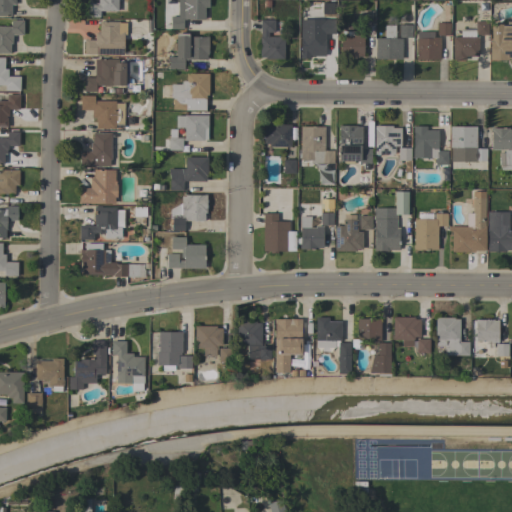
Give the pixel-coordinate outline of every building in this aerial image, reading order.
[(0,0),(15,0),(15,4),(11,4),(10,16),(0,16),(0,0)] [(99,17),(87,17),(87,2),(98,3),(98,0),(117,0),(117,11),(100,11),(99,17)] [(177,0),(208,0),(208,7),(204,7),(204,19),(185,19),(185,20),(183,20),(183,29),(170,29),(170,16),(177,16),(177,0)] [(0,26),(10,26),(11,20),(23,20),(23,35),(12,34),(12,43),(10,43),(10,54),(0,53),(0,26)] [(274,20),(273,32),(268,32),(268,37),(283,37),(283,59),(264,59),(264,57),(259,57),(260,20),(274,20)] [(360,31),(360,20),(373,20),(373,34),(363,34),(363,56),(357,56),(357,58),(349,58),(349,57),(341,57),(341,31),(360,31)] [(96,54),(83,54),(84,39),(95,40),(95,33),(99,33),(99,21),(118,21),(118,23),(126,23),(126,34),(123,34),(123,48),(96,48),(96,54)] [(322,21),(335,21),(335,33),(322,33),(322,21)] [(460,37),(460,29),(475,29),(475,21),(487,21),(487,35),(475,35),(475,37),(478,37),(478,56),(465,56),(465,60),(452,60),(452,37),(460,37)] [(449,23),(449,36),(436,36),(437,23),(449,23)] [(491,23),(502,23),(502,25),(511,25),(511,58),(507,58),(507,60),(489,60),(490,38),(491,38),(491,23)] [(411,37),(398,37),(399,24),(411,25),(411,37)] [(384,38),(384,25),(394,25),(394,38),(401,38),(402,59),(375,60),(375,38),(384,38)] [(433,31),(433,37),(440,37),(439,60),(416,59),(416,31),(433,31)] [(207,54),(206,60),(184,59),(183,70),(168,69),(169,57),(175,57),(175,33),(188,34),(188,36),(208,37),(207,54)] [(325,36),(325,59),(300,59),(300,36),(306,36),(325,36)] [(0,57),(4,58),(4,69),(7,69),(7,76),(19,77),(19,91),(5,90),(5,86),(0,85),(0,57)] [(83,77),(94,77),(94,59),(118,59),(118,63),(125,63),(124,86),(112,86),(112,85),(95,85),(95,92),(83,92),(83,77)] [(172,98),(170,98),(171,84),(180,84),(181,81),(183,81),(186,81),(186,73),(208,73),(208,95),(205,95),(205,111),(185,110),(172,109),(172,98)] [(0,100),(6,101),(6,94),(19,95),(19,109),(8,109),(8,116),(6,116),(6,118),(7,118),(7,128),(0,127),(0,100)] [(115,101),(115,103),(123,103),(123,124),(115,124),(115,129),(96,129),(96,119),(95,119),(95,118),(92,118),(92,110),(80,110),(80,96),(94,96),(94,101),(115,101)] [(181,150),(168,150),(168,129),(175,129),(175,116),(184,116),(184,115),(207,115),(207,140),(203,140),(203,141),(182,141),(181,150)] [(269,144),(263,144),(263,126),(269,126),(269,124),(290,124),(290,147),(269,146),(269,144)] [(356,125),(356,127),(361,127),(361,149),(371,149),(371,163),(369,163),(369,169),(363,169),(363,163),(358,163),(358,161),(338,161),(338,125),(356,125)] [(300,126),(324,126),(324,150),(333,151),(333,163),(310,163),(310,160),(300,160),(300,126)] [(392,126),(392,128),(400,128),(400,148),(410,148),(410,160),(397,160),(398,147),(393,147),(393,155),(381,154),(381,162),(374,162),(374,126),(392,126)] [(425,126),(425,130),(437,130),(437,151),(447,151),(447,165),(446,165),(446,170),(440,170),(440,165),(435,165),(435,158),(412,158),(412,126),(425,126)] [(476,126),(475,148),(486,148),(486,161),(475,161),(475,162),(450,161),(450,147),(449,147),(449,126),(476,126)] [(508,128),(508,129),(511,129),(511,150),(490,150),(490,128),(508,128)] [(0,138),(6,138),(6,131),(18,132),(18,146),(7,146),(7,150),(6,150),(6,154),(3,154),(3,164),(0,164),(0,138)] [(79,151),(90,151),(90,142),(92,142),(92,132),(111,133),(110,160),(109,160),(109,166),(79,165),(79,151)] [(498,152),(511,152),(511,164),(511,170),(501,170),(499,165),(498,152)] [(182,190),(168,190),(169,173),(168,169),(184,169),(185,157),(207,157),(207,176),(205,176),(205,181),(182,181),(182,190)] [(295,173),(282,173),(282,159),(295,159),(295,173)] [(0,170),(18,170),(18,185),(14,185),(13,193),(0,193),(0,170)] [(115,181),(115,184),(116,184),(116,197),(113,197),(113,203),(92,203),(79,202),(79,188),(90,188),(90,182),(94,182),(94,170),(114,170),(113,181),(115,181)] [(372,219),(372,208),(394,208),(394,191),(407,191),(407,214),(396,214),(395,227),(398,227),(398,249),(386,249),(386,250),(373,250),(373,219),(372,219)] [(451,229),(466,230),(466,213),(472,213),(472,197),(476,197),(476,192),(481,192),(481,197),(485,198),(484,226),(485,226),(485,251),(469,251),(469,252),(451,252),(451,229)] [(184,231),(171,231),(171,219),(169,219),(169,209),(181,203),(181,197),(184,197),(184,194),(206,195),(205,213),(204,213),(203,221),(184,221),(184,231)] [(332,205),(332,225),(320,225),(320,205),(332,205)] [(0,209),(6,209),(6,206),(17,206),(17,220),(6,220),(6,229),(4,229),(4,238),(0,237),(0,209)] [(78,225),(93,225),(94,206),(101,206),(101,207),(116,207),(116,210),(123,210),(123,227),(120,227),(120,238),(104,238),(104,234),(98,234),(98,232),(95,232),(95,233),(93,233),(93,240),(78,240),(78,225)] [(437,250),(413,250),(413,219),(434,219),(434,213),(435,213),(435,206),(446,206),(446,226),(437,226),(437,250)] [(487,212),(507,212),(507,230),(510,230),(511,217),(511,250),(505,250),(505,252),(487,251),(487,212)] [(262,213),(275,213),(275,221),(288,221),(288,231),(295,231),(295,251),(277,251),(277,253),(269,253),(269,251),(262,251),(262,213)] [(342,226),(342,219),(343,219),(343,215),(355,215),(355,219),(356,219),(356,232),(361,232),(361,249),(356,249),(356,251),(334,251),(334,226),(342,226)] [(358,216),(371,215),(371,229),(358,229),(358,216)] [(300,227),(315,228),(315,226),(322,226),(322,248),(317,248),(317,249),(299,249),(300,227)] [(166,254),(165,254),(165,250),(170,250),(170,251),(176,251),(176,253),(177,253),(177,260),(183,260),(183,257),(180,257),(180,249),(170,249),(170,237),(185,237),(184,244),(204,245),(204,268),(166,268),(166,254)] [(0,243),(1,243),(1,254),(5,254),(5,261),(17,262),(16,276),(3,276),(3,271),(0,270),(0,243)] [(80,275),(80,254),(79,254),(79,250),(84,250),(84,243),(101,243),(101,250),(109,250),(109,262),(115,262),(114,264),(141,264),(141,269),(144,269),(144,277),(113,277),(113,275),(80,275)] [(328,317),(328,321),(340,321),(340,341),(339,341),(339,343),(349,343),(349,374),(337,374),(337,361),(336,361),(336,356),(337,356),(337,344),(334,344),(334,348),(315,348),(315,346),(311,346),(311,341),(315,341),(315,317),(328,317)] [(392,317),(413,317),(413,319),(419,319),(419,337),(413,337),(413,340),(412,340),(412,347),(401,347),(401,339),(392,339),(392,317)] [(458,342),(468,342),(468,356),(444,355),(444,346),(435,346),(436,340),(434,340),(434,317),(453,317),(453,319),(459,319),(458,342)] [(274,319),(292,319),(292,321),(300,321),(300,339),(302,339),(302,353),(301,353),(301,356),(288,356),(287,372),(274,372),(274,319)] [(380,319),(380,341),(358,341),(358,347),(351,347),(351,339),(356,339),(356,319),(380,319)] [(492,320),(492,321),(497,321),(497,342),(493,342),(493,348),(484,348),(484,341),(475,341),(475,320),(492,320)] [(237,346),(237,321),(255,321),(255,323),(261,323),(260,346),(270,346),(270,359),(247,359),(247,346),(237,346)] [(194,326),(216,326),(216,328),(222,328),(221,346),(215,346),(215,355),(202,355),(202,348),(194,348),(194,326)] [(181,352),(180,352),(180,356),(191,356),(190,368),(178,368),(178,365),(155,365),(156,352),(157,352),(158,331),(181,332),(181,352)] [(428,339),(428,353),(416,353),(416,339),(428,339)] [(82,389),(68,389),(68,377),(73,377),(73,361),(79,361),(79,359),(93,359),(93,354),(91,354),(91,340),(105,341),(105,362),(104,362),(104,374),(103,374),(103,375),(100,375),(100,374),(95,374),(95,383),(82,383),(82,389)] [(115,355),(111,355),(111,341),(125,341),(125,353),(132,353),(132,357),(143,357),(142,383),(115,383),(115,355)] [(389,373),(390,373),(390,377),(377,377),(377,373),(368,373),(372,355),(376,355),(377,343),(389,343),(389,373)] [(507,343),(507,356),(494,356),(494,343),(507,343)] [(218,348),(231,348),(231,362),(218,362),(218,348)] [(62,380),(63,380),(63,385),(62,385),(62,387),(61,387),(61,392),(51,392),(52,386),(48,386),(48,380),(34,380),(35,361),(51,361),(51,358),(62,358),(62,380)] [(303,366),(303,376),(291,377),(290,366),(303,366)] [(0,372),(22,372),(22,403),(11,403),(11,398),(6,398),(6,395),(4,395),(4,394),(0,394),(0,372)] [(40,408),(39,408),(39,413),(29,413),(29,408),(25,408),(25,393),(40,393),(40,408)] [(90,511),(78,511),(78,499),(90,499),(90,511)] [(281,499),(283,511),(269,511),(267,503),(281,499)]
